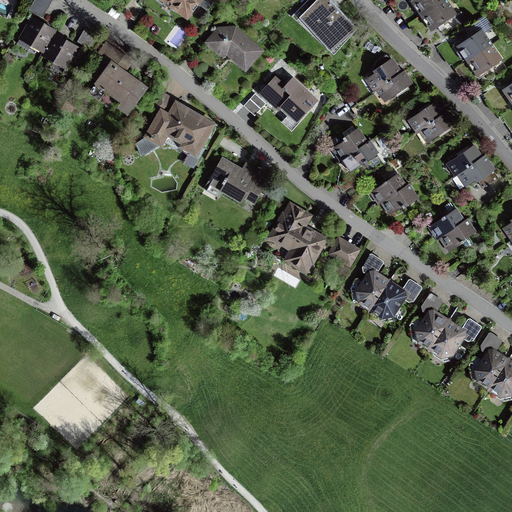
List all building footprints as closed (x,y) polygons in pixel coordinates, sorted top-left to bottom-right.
[(51,0),(34,0),(29,10),(41,17),(51,0)] [(117,0),(113,6),(121,11),(128,0),(117,0)] [(143,7),(133,0),(128,0),(121,11),(134,20),(143,7)] [(163,0),(176,9),(187,16),(198,0),(163,0)] [(330,0),(307,0),(297,11),(323,40),(331,33),(338,41),(355,26),(330,0)] [(419,14),(421,16),(444,0),(415,0),(412,2),(420,13),(419,14)] [(454,14),(444,0),(421,16),(422,18),(423,18),(431,29),(454,14)] [(32,43),(44,50),(55,31),(32,17),(17,43),(28,50),(32,43)] [(220,52),(232,51),(235,54),(235,58),(245,67),(260,51),(234,29),(231,33),(227,30),(219,30),(209,42),(220,52)] [(95,37),(84,30),(77,41),(89,48),(95,37)] [(55,31),(44,50),(43,53),(67,66),(78,47),(54,34),(56,31),(55,31)] [(466,59),(465,59),(467,61),(491,45),(481,31),(469,39),(464,43),(458,47),(466,59)] [(460,36),(464,43),(469,39),(465,33),(460,36)] [(122,68),(129,58),(108,43),(85,74),(96,82),(94,84),(122,104),(118,109),(127,116),(149,88),(122,68)] [(203,69),(214,56),(202,45),(191,58),(203,69)] [(491,45),(467,61),(468,64),(469,63),(477,75),(483,70),(488,67),(500,59),(491,45)] [(377,72),(369,78),(377,89),(379,88),(400,73),(392,62),(386,56),(378,62),(374,68),(377,72)] [(488,67),(483,70),(487,77),(493,73),(488,67)] [(410,83),(403,72),(400,73),(379,88),(387,99),(410,83)] [(265,103),(269,99),(287,116),(282,122),(292,131),(300,121),(299,120),(316,101),(292,79),(285,86),(275,77),(261,92),(262,93),(259,97),(265,103)] [(163,92),(152,110),(157,113),(143,137),(145,138),(158,145),(162,147),(167,137),(180,144),(179,148),(189,154),(197,158),(203,148),(217,123),(175,100),(175,99),(163,92)] [(256,114),(266,103),(265,103),(259,97),(255,93),(245,104),(256,114)] [(412,119),(419,130),(422,128),(443,114),(435,103),(412,119)] [(360,117),(353,106),(351,107),(358,118),(360,117)] [(453,124),(445,112),(443,114),(422,128),(430,140),(453,124)] [(345,157),(366,143),(358,132),(356,133),(352,126),(342,133),(345,136),(343,138),(345,141),(335,147),(343,159),(345,157)] [(381,146),(388,142),(384,137),(378,141),(381,146)] [(158,145),(145,138),(136,143),(142,156),(158,145)] [(366,143),(345,157),(353,169),(363,162),(364,163),(367,161),(366,159),(376,153),(369,141),(366,143)] [(450,162),(458,174),(460,172),(481,158),(473,146),(450,162)] [(205,149),(203,148),(197,158),(189,154),(184,163),(194,169),(205,149)] [(496,180),(499,178),(484,156),(481,158),(460,172),(468,183),(476,178),(483,188),(495,179),(496,180)] [(254,203),(259,194),(270,176),(269,176),(246,163),(242,169),(222,157),(204,188),(205,188),(208,183),(241,201),(241,202),(241,203),(244,198),(254,203)] [(401,169),(407,165),(402,157),(396,161),(401,169)] [(384,201),(405,186),(397,175),(387,182),(386,181),(383,183),(384,184),(374,191),(381,202),(384,201)] [(338,186),(343,192),(354,184),(350,178),(338,186)] [(363,190),(359,184),(347,192),(351,198),(363,190)] [(407,185),(405,186),(384,201),(392,212),(401,205),(403,208),(405,207),(403,204),(415,196),(407,185)] [(282,243),(276,253),(277,258),(309,276),(314,275),(320,264),(320,260),(330,243),(324,240),(325,239),(305,229),(305,228),(303,227),(309,216),(291,205),(284,216),(283,215),(271,237),(282,243)] [(399,212),(398,210),(393,213),(396,221),(400,228),(417,216),(409,205),(399,212)] [(432,226),(440,237),(463,221),(455,210),(445,217),(444,215),(441,218),(442,219),(432,226)] [(422,217),(409,226),(418,241),(432,232),(422,217)] [(473,231),(466,220),(442,235),(450,247),(460,240),(466,248),(473,243),(468,235),(473,231)] [(330,253),(350,264),(358,250),(339,239),(330,253)] [(371,308),(387,285),(382,282),(384,280),(383,278),(376,273),(383,263),(370,254),(362,267),(363,269),(370,273),(369,275),(369,277),(371,278),(368,283),(366,283),(365,282),(358,278),(356,278),(350,287),(353,302),(364,309),(368,308),(369,312),(371,308)] [(392,286),(395,285),(383,278),(384,280),(382,282),(387,285),(391,288),(392,286)] [(398,304),(396,304),(396,303),(399,297),(401,298),(403,298),(404,296),(411,301),(413,300),(421,288),(409,280),(402,290),(395,285),(392,286),(391,288),(387,285),(371,308),(369,312),(373,311),(374,315),(385,322),(401,319),(406,311),(406,309),(398,304)] [(431,347),(446,324),(442,322),(443,320),(443,317),(435,312),(442,302),(430,294),(422,306),(422,308),(429,313),(428,315),(428,317),(429,318),(426,323),(425,323),(424,321),(417,316),(414,317),(409,325),(413,341),(424,348),(427,347),(428,351),(431,347)] [(454,325),(443,317),(443,320),(442,322),(450,327),(452,325),(454,325)] [(446,324),(431,347),(428,351),(432,351),(433,354),(444,362),(460,358),(465,350),(465,348),(457,343),(456,344),(455,342),(459,337),(460,338),(462,337),(464,335),(471,340),(473,340),(481,327),(468,319),(461,330),(454,325),(452,325),(450,327),(446,324)] [(490,387),(505,364),(501,361),(503,359),(502,356),(495,352),(502,341),(489,333),(481,345),(481,347),(489,352),(487,354),(488,356),(489,357),(486,362),(484,363),(484,361),(476,356),(474,356),(469,364),(472,380),(483,387),(487,387),(488,391),(490,387)] [(511,364),(511,363),(502,356),(503,359),(501,361),(505,364),(510,367),(511,364)] [(511,364),(510,367),(505,364),(490,387),(488,391),(492,390),(493,394),(503,401),(511,399),(511,364)]
